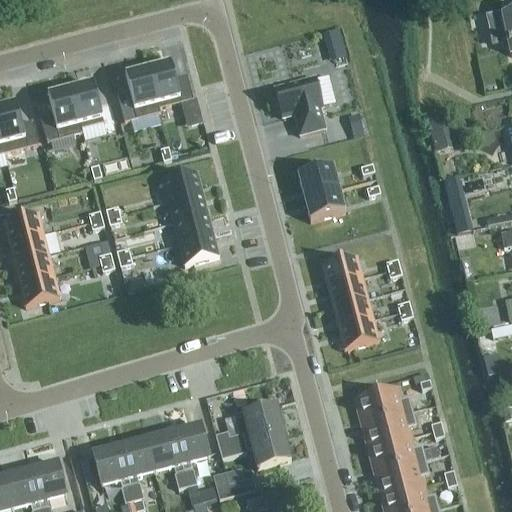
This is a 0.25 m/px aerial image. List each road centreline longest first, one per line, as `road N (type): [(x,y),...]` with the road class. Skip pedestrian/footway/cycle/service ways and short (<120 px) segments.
road 1 (residential): [(296,327),(214,8),(0,65)]
road 2 (residential): [(3,412),(296,327)]
road 3 (residential): [(341,511),(296,327)]
